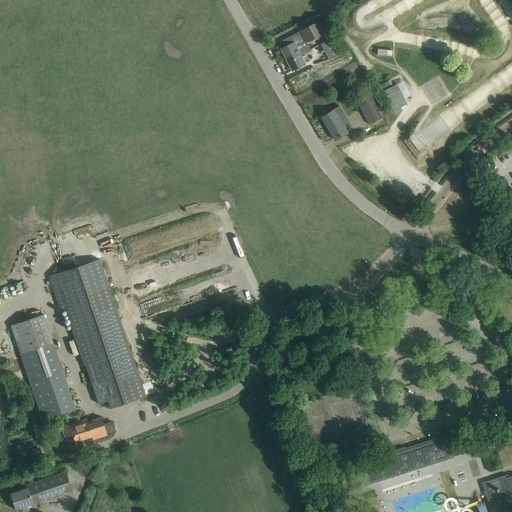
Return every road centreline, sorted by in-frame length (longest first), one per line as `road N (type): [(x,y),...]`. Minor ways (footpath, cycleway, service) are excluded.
road 1 (unclassified): [(87,451),(238,391),(271,329),(377,274),(409,232)]
road 2 (unclassified): [(409,232),(354,199),(330,169),(229,0)]
road 3 (unclassified): [(409,232),(467,159),(511,121)]
